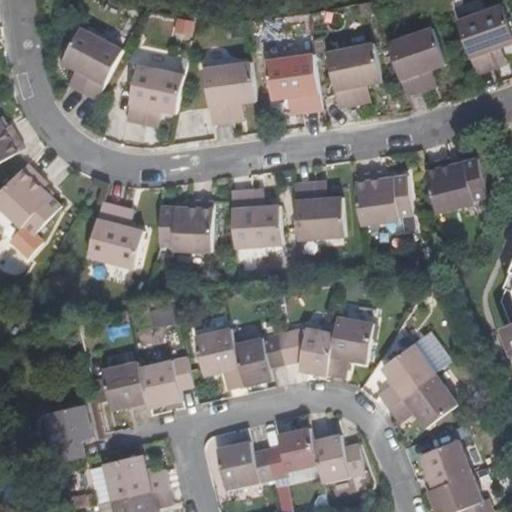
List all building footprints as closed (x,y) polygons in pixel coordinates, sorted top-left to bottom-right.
[(511,29),(504,7),(459,21),(478,74),(497,68),(491,51),(502,48),(511,43),(511,29)] [(434,29),(390,44),(408,97),(427,91),(422,75),(432,71),(447,66),(434,29)] [(87,80),(79,96),(98,105),(124,56),(81,33),(63,67),(77,74),(87,80)] [(361,85),(371,82),(386,76),(373,40),(328,56),(346,109),(366,102),(361,85)] [(507,64),(502,48),(491,51),(497,68),(507,64)] [(303,115),(325,112),(317,55),(270,62),(274,97),(289,95),(300,94),(303,115)] [(232,103),(244,101),(259,99),(254,64),(208,71),(215,127),(235,124),(232,103)] [(152,108),(164,110),(179,113),(187,75),(140,65),(129,121),(149,125),(152,108)] [(437,87),(432,71),(422,75),(427,91),(437,87)] [(69,90),(79,96),(87,80),(77,74),(69,90)] [(376,98),(371,82),(361,85),(366,102),(376,98)] [(292,116),(303,115),(300,94),(289,95),(292,116)] [(246,123),(244,101),(232,103),(235,124),(246,123)] [(161,127),(164,110),(152,108),(149,125),(161,127)] [(0,119),(0,165),(27,151),(13,127),(7,131),(0,119)] [(427,168),(439,217),(475,208),(474,204),(489,200),(479,162),(455,168),(453,162),(427,168)] [(49,184),(30,167),(0,198),(0,207),(23,231),(11,243),(31,260),(46,244),(38,236),(64,208),(45,190),(49,184)] [(357,178),(364,228),(401,222),(401,218),(415,216),(409,178),(384,182),(383,174),(357,178)] [(327,184),(316,185),(317,202),(329,201),(327,184)] [(297,187),(301,243),(347,239),(344,200),(329,201),(317,202),(316,185),(297,187)] [(266,193),(254,194),(256,212),(267,211),(266,193)] [(256,212),(254,194),(233,196),(238,252),(285,248),(282,210),(267,211),(256,212)] [(122,226),(126,209),(106,203),(90,259),(138,271),(147,234),(134,230),(122,226)] [(162,249),(161,251),(174,251),(174,255),(214,256),(216,207),(189,206),(188,212),(163,212),(162,249)] [(138,212),(126,209),(122,226),(134,230),(138,212)] [(173,310),(153,315),(156,330),(176,325),(173,310)] [(340,315),(338,330),(330,373),(347,376),(351,358),(371,362),(377,321),(340,315)] [(303,368),(330,373),(338,330),(310,326),(278,333),(285,365),(305,361),(303,368)] [(248,388),(237,342),(234,331),(198,339),(207,378),(226,374),(230,392),(248,388)] [(271,369),(285,365),(278,333),(237,342),(248,388),(274,381),(271,369)] [(383,395),(393,408),(440,374),(419,345),(387,368),(398,384),(383,395)] [(183,391),(196,388),(189,359),(143,369),(152,410),(185,403),(183,391)] [(93,375),(100,405),(102,414),(136,407),(138,414),(152,410),(143,369),(142,365),(93,375)] [(463,405),(440,374),(393,408),(404,424),(419,413),(431,428),(463,405)] [(108,439),(107,434),(102,414),(100,405),(60,414),(70,463),(100,456),(97,441),(108,439)] [(316,440),(313,431),(281,438),(283,449),(270,452),(277,481),(290,478),(289,474),(322,466),(316,440)] [(316,440),(322,466),(325,481),(366,472),(360,444),(346,447),(343,434),(316,440)] [(430,493),(473,476),(460,442),(422,457),(430,478),(425,480),(430,493)] [(229,492),(277,481),(270,452),(255,456),(252,444),(219,452),(229,492)] [(106,466),(115,501),(172,488),(168,472),(150,476),(146,457),(106,466)] [(115,501),(107,468),(90,472),(98,505),(100,504),(115,501)] [(492,511),(489,503),(485,504),(473,476),(430,493),(437,511),(492,511)] [(176,506),(172,488),(115,501),(100,504),(101,511),(158,511),(158,510),(176,506)] [(87,497),(72,500),(75,510),(89,507),(87,497)]
